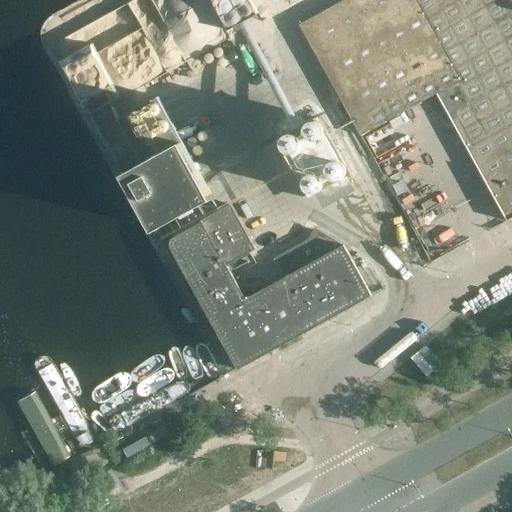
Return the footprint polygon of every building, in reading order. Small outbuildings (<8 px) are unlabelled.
[(437,95),(508,222),(511,219),(511,0),(346,0),(300,26),(361,137),(437,95)] [(214,199),(181,138),(123,170),(156,231),(214,199)] [(172,250),(210,320),(238,371),(372,297),(344,246),(343,246),(319,232),(316,236),(276,258),(287,277),(246,300),(228,267),(227,267),(227,266),(255,250),(251,243),(252,242),(236,213),(235,214),(231,206),(204,221),(205,222),(203,223),(173,239),(172,240),(171,241),(170,243),(170,245),(170,246),(171,247),(172,249),(172,250)] [(107,421),(111,427),(115,434),(193,391),(184,378),(107,421)] [(23,447),(28,459),(101,423),(96,413),(23,447)] [(33,459),(29,462),(33,472),(34,474),(37,474),(39,474),(41,473),(46,473),(108,439),(108,437),(107,434),(106,431),(104,429),(102,428),(100,427),(98,428),(33,459)]
